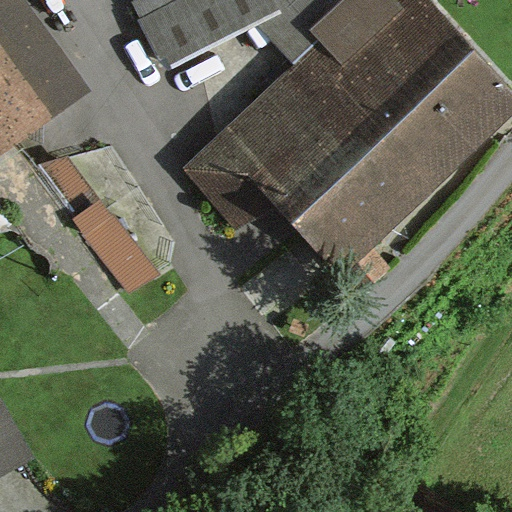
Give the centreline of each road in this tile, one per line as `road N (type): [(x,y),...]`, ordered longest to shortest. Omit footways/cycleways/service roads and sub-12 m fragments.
road 1 (track): [(45,0),(286,379)]
road 2 (track): [(441,242),(134,511)]
road 3 (track): [(373,511),(429,417),(441,242)]
